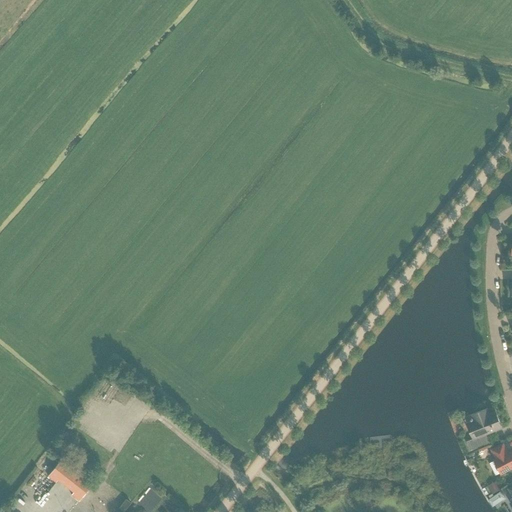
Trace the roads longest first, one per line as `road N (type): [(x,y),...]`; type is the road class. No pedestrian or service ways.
road 1 (tertiary): [(220,511),(511,136)]
road 2 (track): [(511,80),(386,47),(343,0)]
road 3 (residential): [(511,395),(497,342),(490,253),(499,222),(511,211)]
